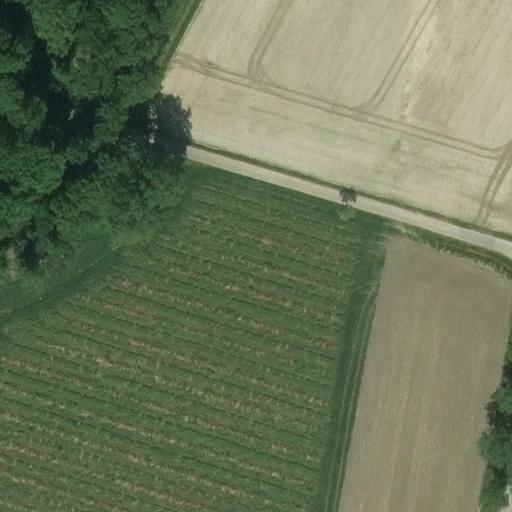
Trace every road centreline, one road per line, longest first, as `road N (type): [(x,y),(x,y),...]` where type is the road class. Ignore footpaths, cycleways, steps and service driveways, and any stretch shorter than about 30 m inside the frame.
road 1 (unclassified): [(0,98),(511,250)]
road 2 (track): [(188,154),(172,197),(44,297),(0,314)]
road 3 (track): [(117,133),(188,0)]
